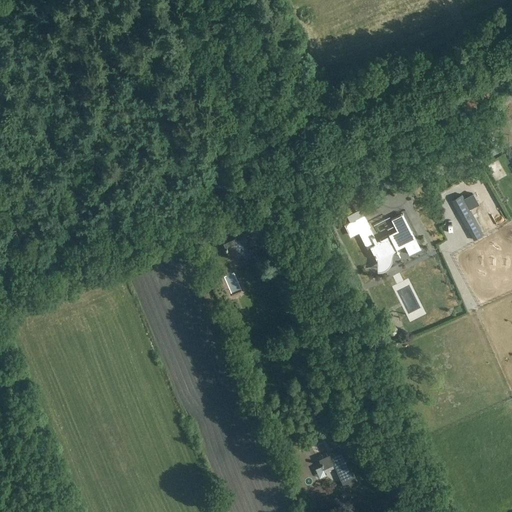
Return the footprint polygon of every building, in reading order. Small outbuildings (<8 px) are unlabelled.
[(406,0),(405,0),(404,0),(387,0),(389,4),(383,6),(390,21),(396,19),(399,25),(413,18),(409,8),(410,7),(406,0)] [(494,189),(489,191),(494,202),(499,200),(494,189)] [(484,235),(462,195),(452,200),(475,240),(484,235)] [(217,214),(222,223),(256,209),(251,199),(217,214)] [(329,223),(360,207),(356,200),(351,203),(350,201),(325,215),(329,223)] [(346,215),(350,221),(345,223),(351,235),(360,231),(368,248),(370,247),(377,260),(378,260),(377,260),(378,259),(379,261),(381,262),(382,263),(384,263),(386,262),(387,260),(388,259),(389,257),(390,255),(391,254),(392,253),(393,252),(395,251),(396,250),(397,250),(397,249),(405,245),(410,255),(421,249),(403,214),(392,220),(398,233),(390,237),(389,235),(380,240),(381,241),(375,244),(367,227),(369,226),(360,208),(346,215)] [(250,225),(247,219),(233,225),(238,237),(224,243),(228,253),(239,248),(249,272),(262,266),(254,248),(251,249),(242,229),(250,225)] [(470,248),(474,258),(482,254),(479,245),(470,248)] [(334,453),(320,459),(319,459),(324,469),(334,465),(345,488),(358,482),(350,464),(346,465),(344,460),(346,459),(349,451),(339,429),(325,435),(331,449),(332,449),(334,453)] [(320,473),(325,481),(331,478),(326,470),(320,473)]
